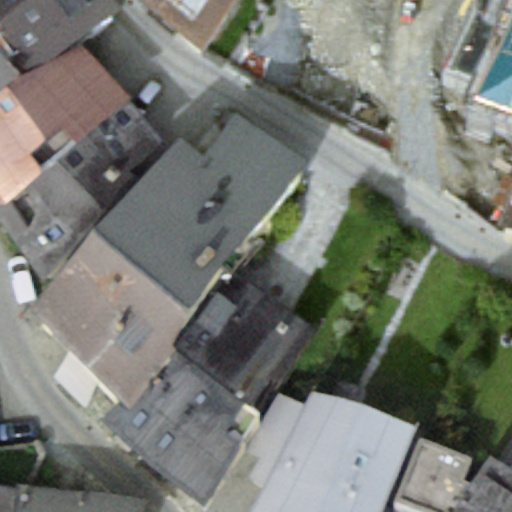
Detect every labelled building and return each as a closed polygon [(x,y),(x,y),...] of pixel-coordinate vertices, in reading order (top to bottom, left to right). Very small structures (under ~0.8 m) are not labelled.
[(86,0),(0,0),(0,61),(30,100),(81,65),(118,39),(86,0)] [(250,9),(238,0),(123,0),(209,63),(250,9)] [(511,59),(477,146),(511,159),(511,226),(501,253),(511,257),(511,59)] [(0,118),(30,100),(0,61),(0,118)] [(0,118),(0,229),(131,119),(81,65),(30,100),(0,118)] [(163,154),(131,119),(0,229),(0,233),(34,286),(163,154)] [(184,162),(93,277),(188,366),(237,289),(309,188),(236,135),(207,178),(184,162)] [(176,384),(188,366),(93,277),(34,343),(128,439),(176,384)] [(188,366),(176,384),(253,446),(316,347),(237,289),(188,366)] [(186,511),(214,511),(253,446),(176,384),(128,439),(117,453),(186,511)] [(392,511),(416,454),(309,414),(261,511),(392,511)] [(511,511),(511,495),(491,481),(468,511),(511,511)] [(0,511),(141,511),(143,504),(18,482),(17,488),(0,485),(0,511)]
